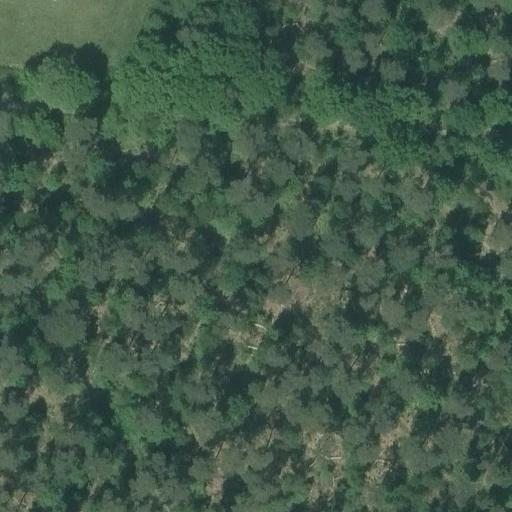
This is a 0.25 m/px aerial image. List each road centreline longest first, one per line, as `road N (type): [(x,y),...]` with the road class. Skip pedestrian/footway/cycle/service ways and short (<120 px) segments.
road 1 (track): [(0,105),(511,142)]
road 2 (track): [(0,242),(167,511)]
road 3 (track): [(388,132),(511,293)]
